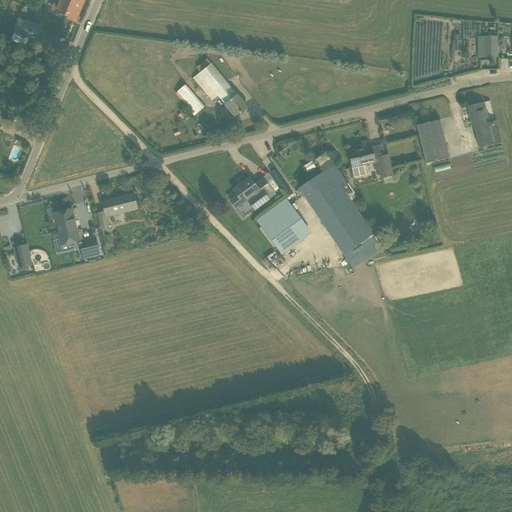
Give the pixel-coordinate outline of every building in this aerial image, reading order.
[(75,20),(83,0),(59,0),(55,11),(75,20)] [(41,25),(18,18),(13,32),(36,40),(37,39),(41,27),(41,25)] [(462,40),(452,41),(452,51),(462,51),(462,40)] [(484,40),(484,46),(485,56),(497,55),(497,40),(484,40)] [(247,107),(237,94),(236,95),(211,64),(194,77),(212,100),(218,95),(225,104),(225,105),(235,117),(247,107)] [(197,114),(205,107),(185,85),(177,92),(189,105),(197,114)] [(467,106),(472,127),(474,126),(480,148),(502,143),(496,120),(489,122),(484,102),(467,106)] [(194,116),(197,114),(189,105),(186,107),(194,116)] [(511,186),(502,145),(449,158),(440,119),(416,125),(447,251),(375,269),(405,393),(511,366),(511,186)] [(383,178),(392,176),(393,176),(388,154),(387,154),(387,155),(378,157),(377,157),(376,151),(371,152),(370,147),(372,147),(372,146),(348,151),(352,168),(378,162),(381,175),(382,178),(383,178)] [(348,262),(378,242),(348,197),(340,185),(345,181),(326,152),(314,159),(323,173),(299,189),(305,197),(348,262)] [(318,166),(313,159),(301,168),(306,174),(318,166)] [(243,218),(268,199),(275,194),(263,178),(254,184),(250,177),(233,190),(237,196),(230,201),(235,208),(243,218)] [(293,194),(281,178),(276,182),(287,198),(293,194)] [(354,193),(345,181),(340,185),(348,197),(354,193)] [(106,216),(137,208),(134,194),(102,202),(104,211),(97,213),(102,230),(108,254),(115,252),(106,216)] [(311,234),(285,199),(256,220),(282,255),(311,234)] [(54,214),(62,245),(79,241),(72,209),(54,214)] [(27,245),(14,248),(19,268),(32,265),(27,245)] [(89,247),(86,248),(81,249),(83,260),(92,258),(89,247)]
